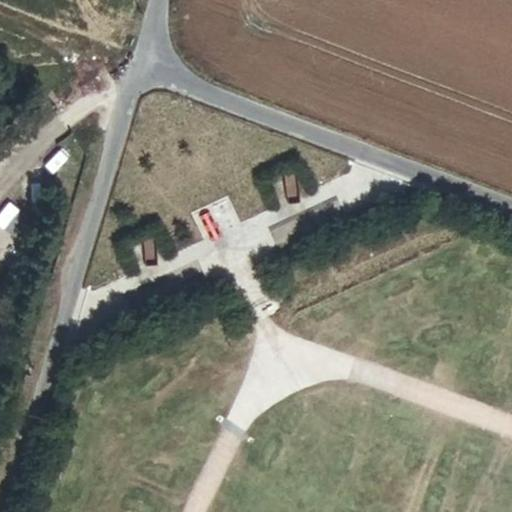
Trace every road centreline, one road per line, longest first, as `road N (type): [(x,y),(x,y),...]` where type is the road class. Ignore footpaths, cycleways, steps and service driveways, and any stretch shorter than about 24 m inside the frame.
road 1 (unclassified): [(136,69),(44,396),(0,511)]
road 2 (unclassified): [(511,210),(136,69)]
road 3 (track): [(136,69),(0,18)]
